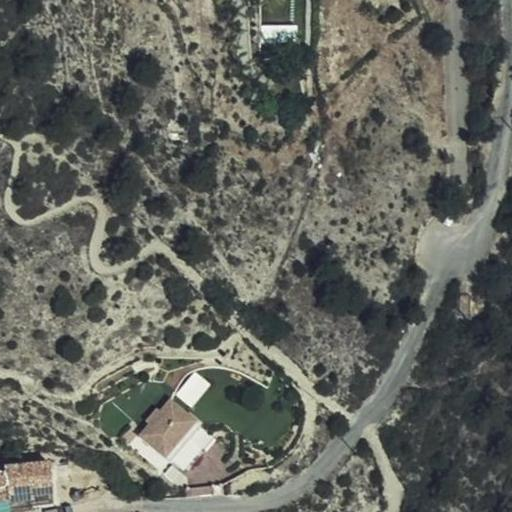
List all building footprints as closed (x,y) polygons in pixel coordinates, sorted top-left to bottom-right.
[(197,371),(179,393),(193,403),(210,381),(197,371)] [(115,427),(122,434),(143,411),(146,413),(156,402),(153,400),(146,405),(135,411),(115,427)] [(143,411),(122,434),(169,476),(199,442),(179,423),(169,434),(162,427),(172,417),(156,402),(146,413),(143,411)] [(169,434),(179,423),(172,417),(162,427),(169,434)] [(40,507),(35,465),(0,468),(0,511),(16,511),(16,510),(40,507)]
